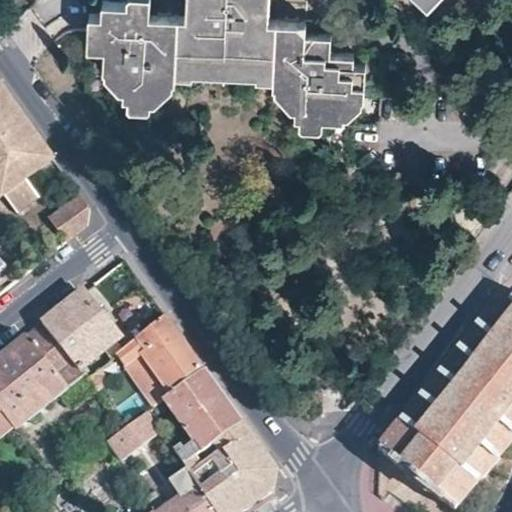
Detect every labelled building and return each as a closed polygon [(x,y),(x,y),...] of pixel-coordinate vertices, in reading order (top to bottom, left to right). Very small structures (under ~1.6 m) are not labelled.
[(149,78),(173,78),(175,71),(193,71),(193,69),(194,58),(254,61),(253,72),(252,74),(272,76),(272,81),(274,82),(275,82),(294,82),(294,103),(294,107),(295,112),(300,112),(323,113),(342,114),(343,113),(343,109),(344,92),(361,93),(362,60),(352,59),(352,49),(328,47),(328,31),(305,28),(304,18),(267,15),(267,0),(185,0),(184,12),(148,10),(148,1),(128,0),(102,0),(102,11),(90,11),(90,13),(89,30),(89,43),(106,45),(106,66),(126,67),(125,87),(125,93),(148,94),(149,78)] [(193,69),(193,71),(252,74),(253,72),(254,61),(194,58),(193,69)] [(121,85),(125,87),(126,67),(106,66),(107,70),(121,85)] [(171,81),(173,78),(149,78),(148,94),(149,98),(152,98),(171,81)] [(290,102),(294,103),(294,82),(275,82),(275,87),(290,102)] [(55,162),(0,85),(0,180),(10,194),(31,179),(55,162)] [(361,96),(361,93),(344,92),(343,109),(348,109),(361,96)] [(149,98),(148,94),(125,93),(125,101),(128,104),(143,105),(148,101),(149,98)] [(322,120),(323,113),(300,112),(299,121),(303,123),(319,124),(322,120)] [(31,179),(10,194),(23,212),(45,197),(31,179)] [(497,190),(489,200),(497,207),(505,196),(497,190)] [(90,209),(80,196),(52,218),(68,240),(88,224),(90,209)] [(0,276),(11,267),(0,254),(0,276)] [(79,294),(46,322),(80,368),(105,351),(112,359),(117,354),(122,350),(116,340),(120,336),(85,290),(79,294)] [(391,436),(379,450),(418,482),(455,511),(457,511),(511,443),(511,297),(503,291),(391,436)] [(166,315),(147,331),(135,340),(122,350),(117,354),(154,407),(162,401),(206,370),(185,341),(166,315)] [(138,317),(126,326),(135,340),(147,331),(138,317)] [(11,348),(0,356),(0,406),(15,426),(17,430),(69,387),(69,384),(85,374),(80,368),(46,322),(11,348)] [(221,392),(206,370),(162,401),(192,446),(185,451),(182,447),(176,450),(184,464),(243,422),(221,392)] [(0,420),(9,430),(15,426),(0,406),(0,420)] [(148,411),(107,441),(114,451),(121,460),(161,430),(148,411)] [(260,445),(243,422),(184,464),(189,471),(216,511),(243,511),(250,508),(275,490),(279,471),(260,445)] [(107,441),(69,470),(74,479),(114,451),(107,441)] [(216,511),(189,471),(175,483),(186,497),(176,504),(168,493),(159,500),(149,486),(142,491),(155,511),(216,511)]
